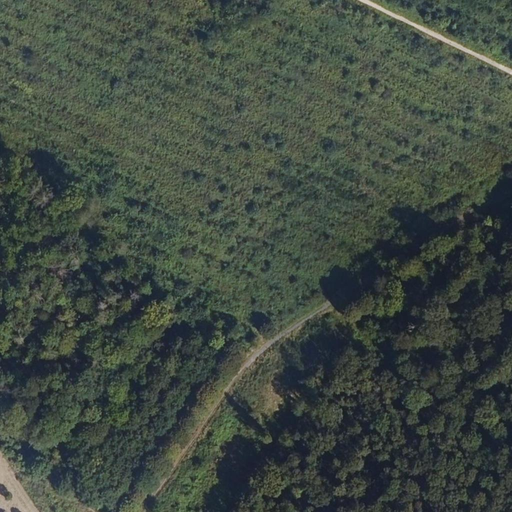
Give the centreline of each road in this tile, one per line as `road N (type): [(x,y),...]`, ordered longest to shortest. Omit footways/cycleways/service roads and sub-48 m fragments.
road 1 (track): [(149,511),(263,338),(511,184)]
road 2 (track): [(352,0),(511,77)]
